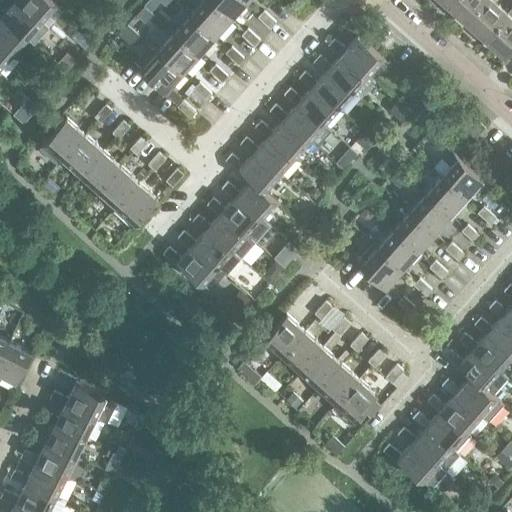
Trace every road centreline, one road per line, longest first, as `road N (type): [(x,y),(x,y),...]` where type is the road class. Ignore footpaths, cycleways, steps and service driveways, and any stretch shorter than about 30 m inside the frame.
road 1 (residential): [(207,168),(208,154),(336,0)]
road 2 (residential): [(511,114),(384,0)]
road 3 (residential): [(416,358),(511,248)]
road 4 (residential): [(207,168),(101,78)]
road 5 (residential): [(416,358),(321,274)]
